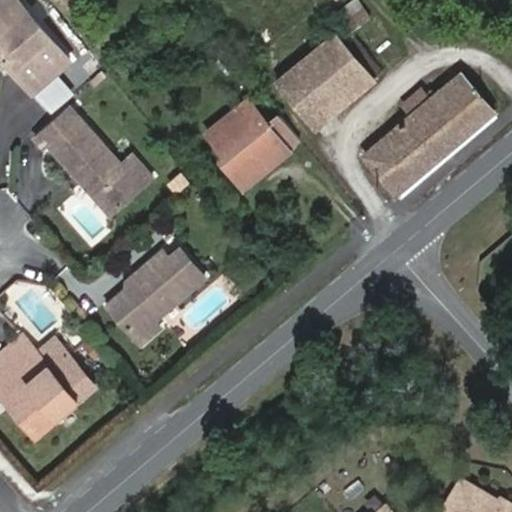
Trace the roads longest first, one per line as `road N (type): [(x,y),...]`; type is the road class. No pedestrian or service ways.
road 1 (primary): [(393,250),(83,511)]
road 2 (tertiary): [(511,376),(393,250)]
road 3 (primary): [(511,150),(393,250)]
